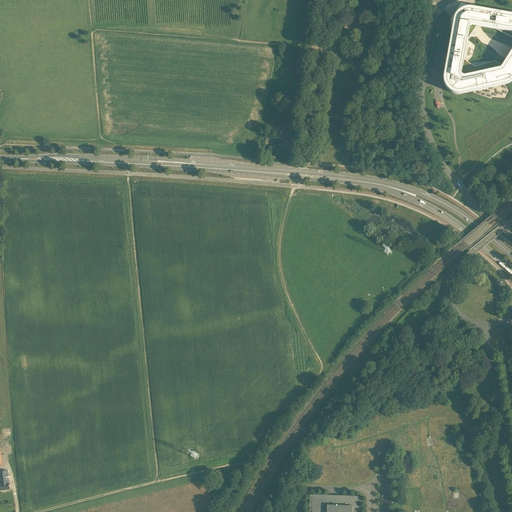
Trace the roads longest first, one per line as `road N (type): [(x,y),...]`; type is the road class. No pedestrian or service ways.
road 1 (primary): [(301,171),(0,158)]
road 2 (primary): [(0,158),(300,177)]
road 3 (unclassified): [(488,218),(441,160),(423,113),(428,33),(449,0)]
road 4 (primary): [(300,177),(415,199),(511,268)]
road 5 (primary): [(511,254),(418,191),(301,171)]
road 6 (track): [(91,28),(320,48)]
road 7 (unclassified): [(301,171),(328,0)]
road 8 (unclassified): [(511,464),(483,324)]
road 9 (unclassified): [(298,511),(306,489),(364,489),(382,476),(385,511)]
